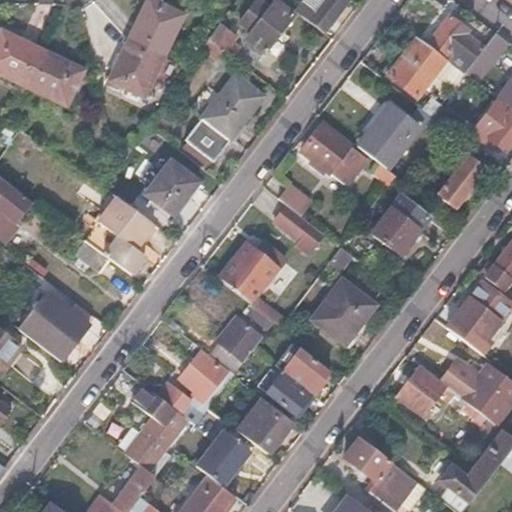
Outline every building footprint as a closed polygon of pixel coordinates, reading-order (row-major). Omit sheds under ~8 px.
[(152,0),(143,0),(124,39),(103,80),(142,100),(162,58),(183,14),(152,0)] [(267,8),(257,0),(256,0),(238,24),(249,33),(244,39),(262,53),(290,16),(272,2),(267,8)] [(323,0),(307,22),(322,33),(347,0),(323,0)] [(466,31),(447,17),(425,46),(444,61),(450,53),(467,66),(481,49),(463,36),(466,31)] [(226,24),(219,19),(206,38),(221,49),(223,51),(234,35),(223,27),(226,24)] [(41,51),(0,30),(0,75),(22,87),(64,108),(82,72),(41,51)] [(425,46),(407,32),(380,72),(415,98),(444,61),(425,46)] [(492,33),(481,49),(467,66),(462,73),(473,81),(503,41),(492,33)] [(260,95),(232,73),(183,139),(209,160),(260,95)] [(511,77),(496,99),(511,110),(511,77)] [(438,105),(429,98),(420,109),(430,116),(438,105)] [(511,141),(511,110),(496,99),(470,133),(489,148),(493,144),(504,153),(511,141)] [(415,127),(386,105),(354,146),(377,163),(383,168),(415,127)] [(458,120),(438,105),(430,116),(442,126),(449,131),(458,120)] [(320,124),(298,152),(325,173),(326,172),(344,186),(365,159),(347,146),(348,145),(320,124)] [(483,170),(467,158),(438,196),(454,208),(483,170)] [(194,181),(166,160),(142,193),(149,198),(144,205),(165,220),(194,181)] [(377,163),(369,173),(387,187),(394,177),(383,168),(377,163)] [(0,231),(9,219),(13,222),(26,204),(0,184),(0,231)] [(287,187),(277,200),(286,207),(300,218),(310,205),(287,187)] [(401,194),(371,234),(398,255),(429,216),(401,194)] [(114,198),(95,222),(115,237),(103,254),(129,274),(142,257),(133,250),(151,225),(114,198)] [(286,207),(276,219),(301,238),(299,240),(310,249),(321,234),(300,218),(286,207)] [(511,240),(496,262),(492,259),(482,273),(480,275),(500,290),(502,288),(511,274),(511,240)] [(82,241),(72,253),(95,272),(105,259),(82,241)] [(274,269),(241,244),(214,278),(272,322),(278,327),(284,319),(254,296),(274,269)] [(374,303),(340,277),(309,318),(342,344),(374,303)] [(509,306),(480,283),(454,316),(483,339),(509,306)] [(84,327),(44,296),(17,332),(57,363),(84,327)] [(454,316),(444,328),(474,351),(483,339),(454,316)] [(215,343),(218,345),(209,357),(232,374),(251,349),(260,337),(235,318),(215,343)] [(0,372),(19,347),(0,333),(0,372)] [(297,351),(281,373),(310,395),(327,374),(297,351)] [(224,372),(199,353),(178,380),(193,392),(191,395),(201,402),(224,372)] [(511,395),(511,386),(489,369),(478,383),(451,363),(436,383),(443,388),(489,424),(511,395)] [(436,383),(417,367),(393,398),(420,418),(443,388),(436,383)] [(281,373),(264,395),(293,418),(310,395),(281,373)] [(165,385),(155,398),(186,422),(192,427),(201,415),(187,404),(188,402),(165,385)] [(129,404),(150,420),(123,456),(139,468),(146,474),(186,422),(155,398),(141,387),(129,404)] [(290,423),(255,396),(230,429),(265,456),(290,423)] [(0,422),(9,411),(0,404),(0,422)] [(439,484),(446,489),(438,500),(453,511),(461,511),(511,447),(511,445),(511,441),(499,432),(463,478),(450,469),(439,484)] [(247,456),(221,437),(195,471),(206,479),(221,491),(247,456)] [(357,438),(341,459),(372,482),(365,491),(392,511),(414,481),(388,462),(357,438)] [(110,507),(97,497),(85,511),(126,511),(136,499),(152,479),(146,474),(139,468),(110,507)] [(221,491),(206,479),(181,511),(220,511),(231,498),(221,491)] [(350,511),(357,504),(350,499),(339,511),(350,511)] [(130,511),(153,511),(139,501),(130,511)]
